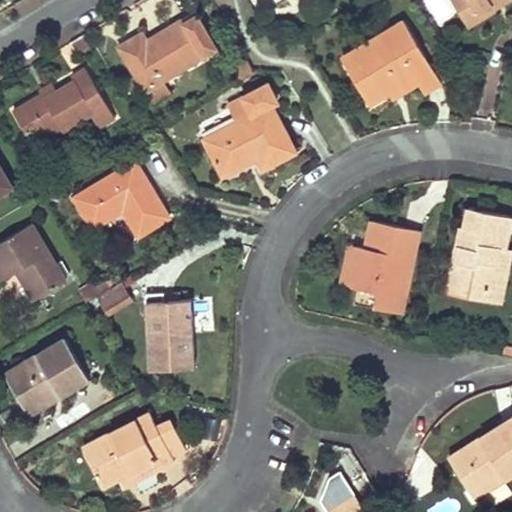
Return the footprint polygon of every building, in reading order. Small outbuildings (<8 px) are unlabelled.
[(454,0),(463,15),(488,0),(493,0),(494,0),(454,0)] [(117,40),(143,84),(216,40),(195,5),(146,34),(141,26),(117,40)] [(340,52),(368,97),(387,86),(391,92),(415,77),(422,87),(440,75),(403,14),(340,52)] [(13,105),(33,138),(60,122),(61,125),(91,106),(99,120),(114,110),(83,62),(70,70),(72,74),(45,91),(43,86),(13,105)] [(203,132),(222,169),(258,151),(263,162),(296,145),(271,97),(276,95),(271,84),(259,82),(229,97),(238,115),(203,132)] [(72,189),(91,221),(121,204),(136,229),(168,211),(134,153),(72,189)] [(0,185),(9,180),(0,164),(0,185)] [(461,218),(448,275),(492,285),(499,247),(502,248),(511,210),(469,201),(465,219),(461,218)] [(355,279),(352,293),(401,304),(419,223),(372,213),(366,239),(353,237),(348,259),(354,261),(350,278),(355,279)] [(14,265),(30,293),(65,274),(31,216),(0,234),(0,272),(0,273),(14,265)] [(135,302),(123,282),(96,297),(109,318),(135,302)] [(145,294),(149,372),(197,370),(194,299),(164,301),(164,294),(145,294)] [(3,365),(27,407),(86,372),(63,331),(3,365)] [(80,438),(100,480),(120,470),(124,478),(174,454),(171,448),(185,442),(170,412),(155,419),(148,405),(80,438)] [(511,409),(448,449),(473,489),(511,465),(511,409)] [(365,511),(363,507),(365,506),(354,487),(327,503),(332,511),(330,511),(365,511)]
